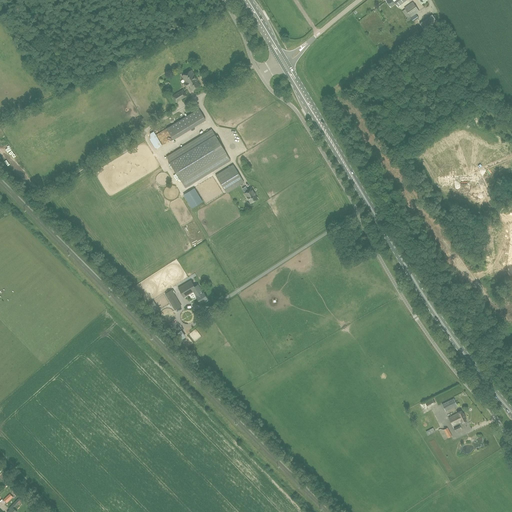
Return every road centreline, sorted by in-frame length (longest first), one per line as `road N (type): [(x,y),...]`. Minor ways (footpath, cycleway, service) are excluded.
road 1 (unclassified): [(511,445),(400,294),(299,114),(259,75)]
road 2 (primary): [(323,129),(424,299),(511,415)]
road 3 (primary): [(511,409),(425,294),(323,129)]
road 4 (unknown): [(357,213),(226,298),(205,309),(189,304)]
road 5 (unclassified): [(145,130),(253,65)]
